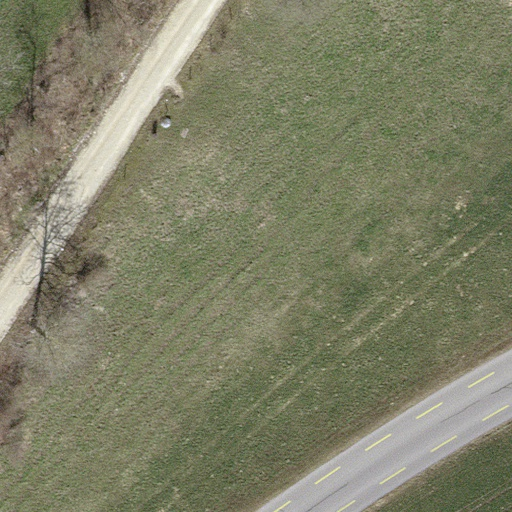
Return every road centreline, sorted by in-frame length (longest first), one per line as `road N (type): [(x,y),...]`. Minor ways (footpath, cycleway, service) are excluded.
road 1 (track): [(0,316),(208,0)]
road 2 (primary): [(511,386),(310,511)]
